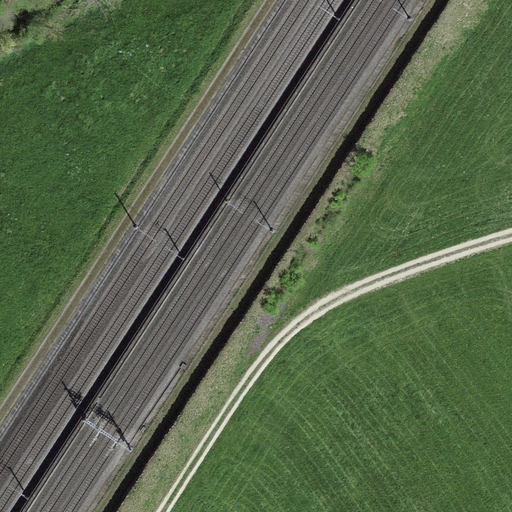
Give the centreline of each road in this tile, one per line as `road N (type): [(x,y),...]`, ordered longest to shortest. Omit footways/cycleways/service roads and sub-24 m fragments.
road 1 (track): [(270,0),(0,417)]
road 2 (track): [(511,243),(447,260),(313,319),(270,360),(168,511)]
